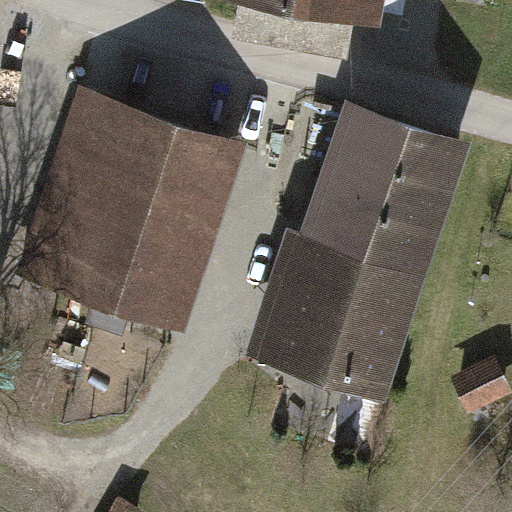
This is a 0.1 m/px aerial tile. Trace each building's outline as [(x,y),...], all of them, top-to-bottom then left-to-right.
[(306,0),(380,11),(381,0),(306,0)] [(191,322),(250,144),(85,90),(26,269),(191,322)] [(348,97),(308,225),(437,265),(477,138),(348,97)] [(395,398),(437,265),(308,225),(266,358),(395,398)] [(144,511),(145,511),(116,495),(106,511),(144,511)]
